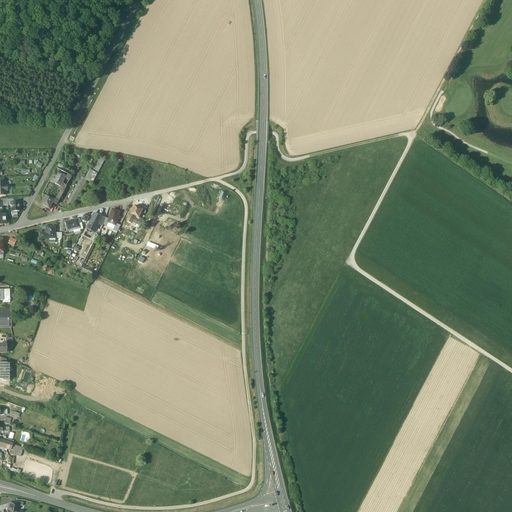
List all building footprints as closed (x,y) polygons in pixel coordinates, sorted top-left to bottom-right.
[(91,171),(97,174),(104,160),(98,157),(91,171)] [(61,171),(57,169),(43,195),(46,197),(54,201),(53,203),(56,205),(73,174),(63,168),(61,171)] [(87,180),(92,183),(97,174),(91,171),(90,170),(85,180),(87,180)] [(80,182),(74,192),(79,194),(85,184),(80,182)] [(46,197),(42,205),(49,210),(53,203),(54,201),(46,197)] [(20,202),(10,203),(11,212),(17,212),(19,212),(19,205),(20,205),(20,202)] [(139,218),(143,210),(135,206),(127,222),(132,224),(135,217),(139,218)] [(109,219),(108,223),(115,226),(116,224),(120,213),(113,210),(109,219)] [(102,218),(94,214),(87,229),(95,232),(99,225),(102,218)] [(139,218),(135,217),(132,224),(139,228),(143,220),(139,218)] [(65,223),(68,232),(80,229),(79,224),(78,220),(65,223)] [(55,233),(55,227),(46,228),(46,234),(40,234),(41,239),(49,239),(55,239),(55,233)] [(4,290),(1,290),(0,290),(0,300),(1,300),(1,303),(4,303),(8,303),(9,303),(9,300),(9,299),(8,299),(8,290),(4,290)] [(10,310),(3,310),(3,316),(0,315),(0,326),(7,327),(7,321),(8,321),(8,319),(7,319),(7,316),(10,316),(10,310)] [(0,363),(0,380),(6,380),(7,372),(8,372),(8,364),(6,364),(0,363)] [(4,441),(0,439),(0,447),(11,451),(13,444),(4,441)] [(13,444),(11,451),(14,452),(14,454),(20,457),(23,448),(13,444)]
